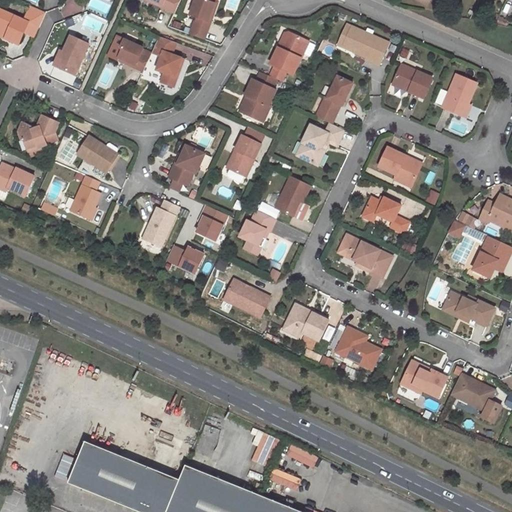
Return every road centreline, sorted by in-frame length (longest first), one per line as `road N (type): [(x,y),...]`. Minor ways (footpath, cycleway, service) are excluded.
road 1 (residential): [(483,158),(388,118),(372,125),(304,261),(309,279),(500,369),(511,336)]
road 2 (secondary): [(0,287),(471,511)]
road 3 (residential): [(148,130),(195,110),(271,0)]
road 4 (residential): [(354,0),(511,68)]
road 5 (residential): [(0,71),(148,130)]
